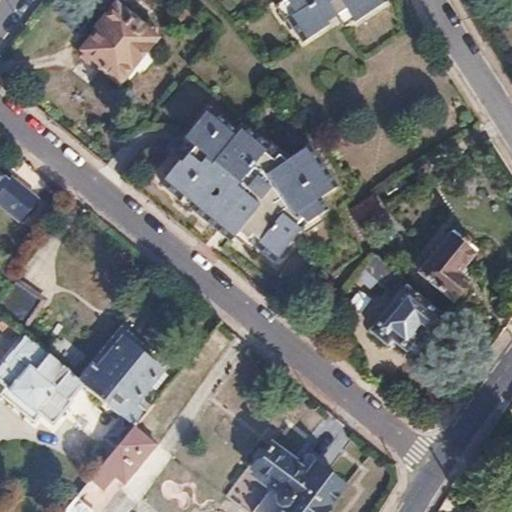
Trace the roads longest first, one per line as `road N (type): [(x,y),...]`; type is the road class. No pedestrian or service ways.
road 1 (residential): [(0,106),(435,464)]
road 2 (residential): [(432,0),(511,129)]
road 3 (residential): [(435,464),(511,360)]
